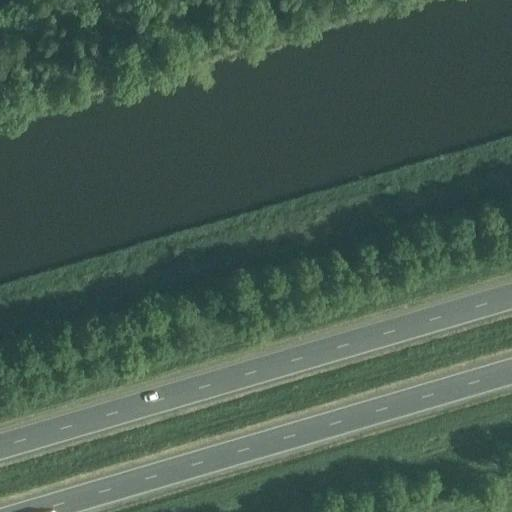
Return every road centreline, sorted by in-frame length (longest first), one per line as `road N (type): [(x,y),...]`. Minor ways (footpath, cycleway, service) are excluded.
road 1 (trunk): [(511,290),(0,442)]
road 2 (trunk): [(47,511),(511,374)]
